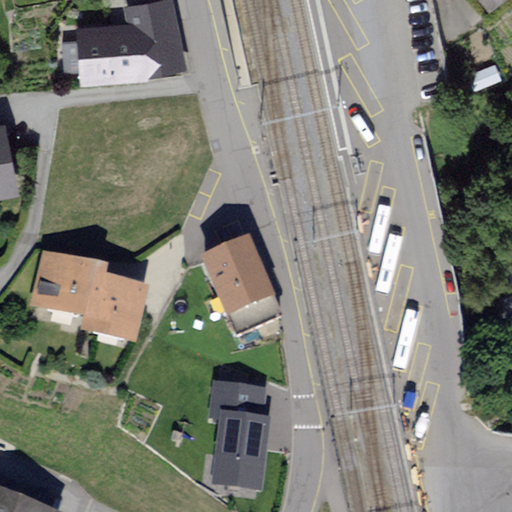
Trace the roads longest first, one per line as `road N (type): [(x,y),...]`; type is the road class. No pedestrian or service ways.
road 1 (residential): [(297,511),(308,472),(307,428),(285,296),(192,0)]
road 2 (unknown): [(244,171),(182,250),(153,273)]
